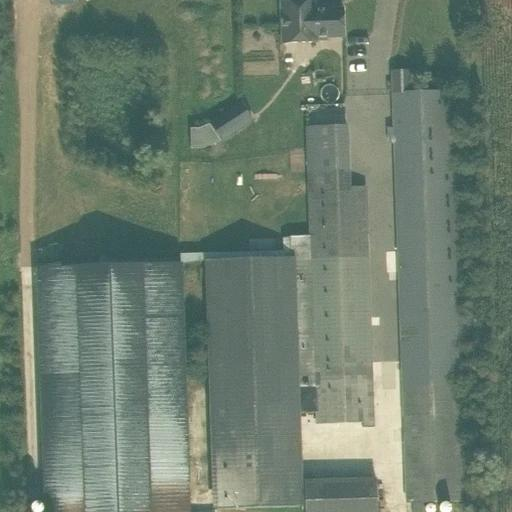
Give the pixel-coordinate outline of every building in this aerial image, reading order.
[(318,42),(318,38),(345,38),(344,8),(317,9),(316,1),(281,2),(283,44),(318,42)] [(129,511),(195,510),(181,27),(150,28),(149,4),(69,7),(70,31),(38,31),(51,511),(129,511)] [(405,503),(413,503),(412,511),(420,511),(421,503),(461,501),(461,498),(467,498),(462,336),(482,336),(481,320),(479,321),(479,319),(471,319),(472,321),(461,321),(455,113),(449,113),(448,92),(410,93),(409,76),(392,76),(393,128),(388,128),(388,143),(394,143),(405,503)] [(204,147),(220,138),(210,122),(199,128),(190,129),(190,147),(204,147)] [(347,127),(307,128),(310,236),(289,237),(290,258),(291,258),(294,378),(314,377),(315,413),(315,422),(361,421),(361,428),(372,428),(365,188),(348,188),(347,127)] [(215,510),(298,507),(297,482),(265,483),(264,451),(296,450),(295,413),(315,413),(314,377),(294,378),(291,258),(290,258),(208,260),(215,510)] [(387,511),(387,478),(314,479),(314,511),(387,511)]
